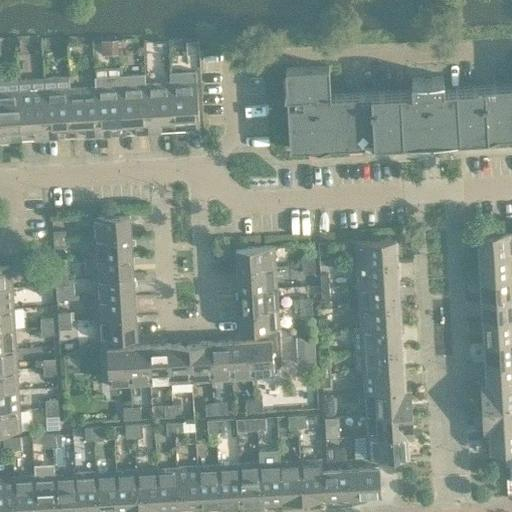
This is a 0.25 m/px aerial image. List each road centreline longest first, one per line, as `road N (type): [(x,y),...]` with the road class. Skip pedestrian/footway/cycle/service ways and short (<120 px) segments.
road 1 (residential): [(196,168),(208,319),(171,320),(161,170)]
road 2 (residential): [(196,168),(247,205),(511,189)]
road 3 (residential): [(0,183),(161,170)]
